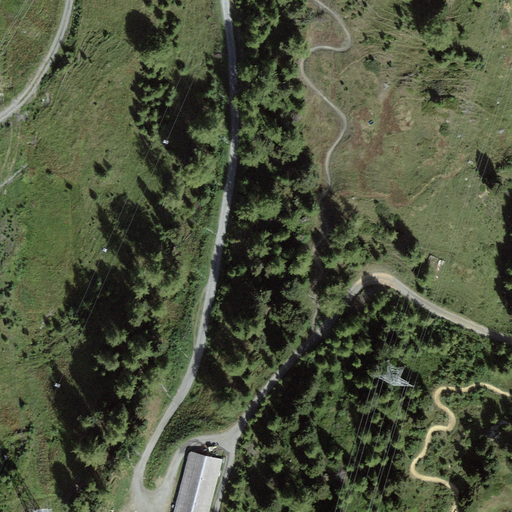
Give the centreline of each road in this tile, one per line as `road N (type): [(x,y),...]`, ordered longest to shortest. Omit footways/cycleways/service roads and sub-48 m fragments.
road 1 (track): [(234,436),(189,443),(159,499),(144,498),(138,482),(197,361),(229,200),(235,104),(226,0)]
road 2 (track): [(510,341),(381,279),(362,285),(322,329)]
road 3 (track): [(0,121),(46,74),(72,0)]
road 4 (track): [(322,329),(234,436)]
